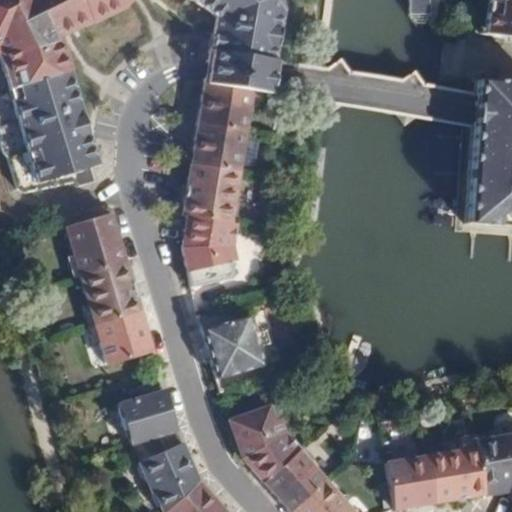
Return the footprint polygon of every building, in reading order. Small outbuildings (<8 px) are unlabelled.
[(154,0),(172,13),(181,0),(0,0),(0,89),(64,69),(55,38),(59,36),(68,31),(86,22),(87,24),(117,9),(126,0),(154,0)] [(266,93),(269,79),(271,62),(272,58),(270,58),(278,11),(275,4),(277,1),(277,0),(181,0),(172,13),(200,33),(210,35),(206,63),(208,63),(207,71),(205,79),(203,79),(203,84),(263,94),(266,95),(266,93)] [(511,0),(488,0),(483,35),(511,39),(511,0)] [(87,168),(93,166),(91,158),(87,145),(64,69),(0,89),(0,149),(0,151),(3,155),(6,158),(16,189),(23,197),(40,192),(47,190),(73,182),(74,186),(91,181),(87,168)] [(511,82),(475,80),(474,92),(471,125),(464,224),(511,227),(511,82)] [(196,125),(243,133),(246,110),(248,111),(262,101),(262,98),(263,94),(203,84),(199,104),(196,125)] [(236,173),(243,133),(196,125),(193,142),(189,165),(236,173)] [(186,217),(233,224),(237,203),(231,202),(236,173),(189,165),(186,187),(181,216),(186,217)] [(124,263),(118,245),(109,214),(63,227),(72,256),(66,258),(72,278),(78,276),(124,263)] [(182,254),(189,287),(231,278),(227,263),(233,262),(230,247),(233,224),(186,217),(181,248),(182,254)] [(130,286),(124,263),(78,276),(87,305),(81,306),(87,327),(138,312),(130,286)] [(92,344),(98,342),(105,365),(150,352),(143,329),(138,312),(87,327),(92,344)] [(260,346),(256,334),(250,314),(199,330),(202,339),(205,349),(208,360),(214,380),(265,364),(260,346)] [(256,334),(260,346),(267,344),(263,331),(256,334)] [(203,362),(208,360),(205,349),(199,350),(203,362)] [(174,431),(168,410),(162,391),(116,405),(128,444),(174,431)] [(261,483),(297,450),(292,444),(283,433),(277,419),(272,422),(270,418),(266,407),(226,421),(240,459),(246,466),(261,483)] [(174,431),(128,444),(137,463),(150,493),(152,492),(160,511),(162,511),(196,482),(186,459),(174,431)] [(511,434),(495,438),(494,432),(472,435),(482,488),(508,483),(511,482),(511,434)] [(453,448),(453,452),(445,453),(424,457),(432,504),(455,500),(481,495),(483,495),(482,488),(472,435),(460,437),(453,448)] [(313,460),(301,447),(297,450),(261,483),(273,496),(287,511),(289,511),(324,481),(315,472),(308,464),(313,460)] [(432,504),(424,457),(383,464),(391,510),(414,507),(432,504)] [(350,511),(324,481),(289,511),(350,511)] [(196,482),(162,511),(223,511),(209,496),(196,482)] [(483,496),(510,491),(508,483),(482,488),(483,495),(483,496)]
